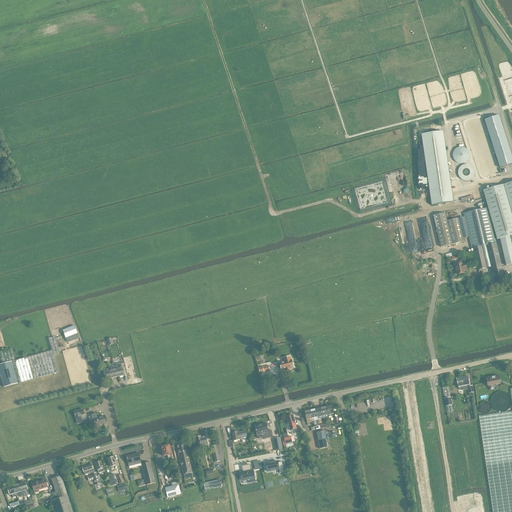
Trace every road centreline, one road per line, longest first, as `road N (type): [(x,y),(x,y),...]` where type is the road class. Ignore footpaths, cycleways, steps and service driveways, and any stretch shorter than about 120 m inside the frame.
road 1 (track): [(203,0),(274,214),(328,199),(359,216),(421,202),(430,209),(459,206),(463,191),(511,177)]
road 2 (tertiary): [(0,476),(224,420)]
road 3 (tertiary): [(224,420),(405,379)]
road 4 (track): [(511,144),(464,0)]
road 5 (residential): [(405,379),(429,511)]
